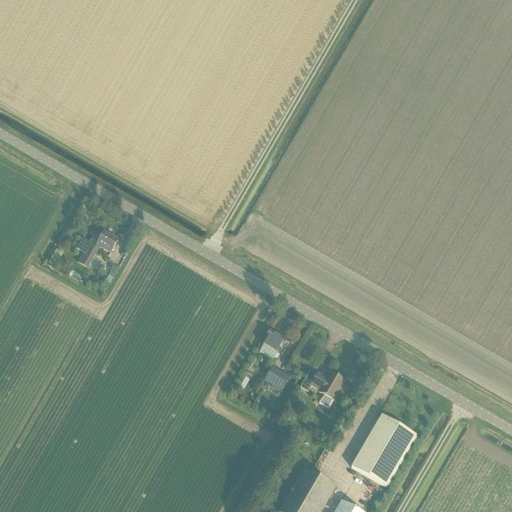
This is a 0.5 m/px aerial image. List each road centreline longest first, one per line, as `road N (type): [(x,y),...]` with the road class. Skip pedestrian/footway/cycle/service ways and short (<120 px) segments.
road 1 (unclassified): [(511,430),(0,133)]
road 2 (track): [(356,0),(208,255)]
road 3 (track): [(401,511),(464,403)]
